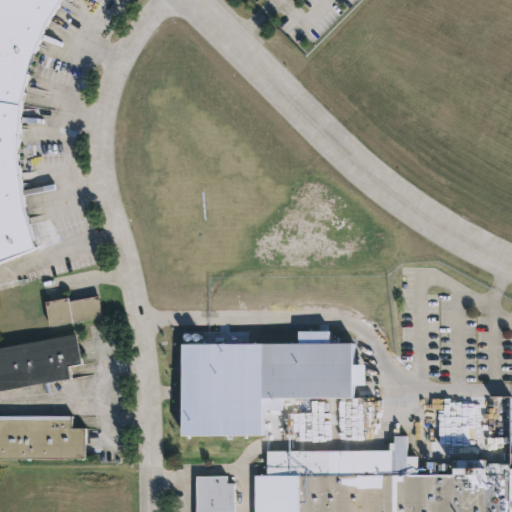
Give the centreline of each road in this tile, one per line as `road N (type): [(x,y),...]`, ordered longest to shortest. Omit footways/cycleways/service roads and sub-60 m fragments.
road 1 (residential): [(153,511),(146,362),(129,251),(103,156),(111,100),(174,0)]
road 2 (tertiary): [(511,261),(436,222),(323,131),(188,0)]
